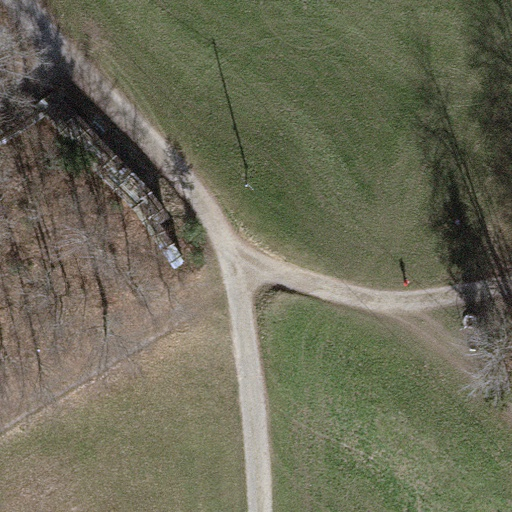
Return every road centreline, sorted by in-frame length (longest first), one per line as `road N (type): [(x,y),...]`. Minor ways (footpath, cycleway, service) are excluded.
road 1 (track): [(21,0),(242,274)]
road 2 (track): [(0,428),(242,274)]
road 3 (track): [(242,274),(407,305),(511,292)]
road 4 (track): [(242,274),(256,511)]
